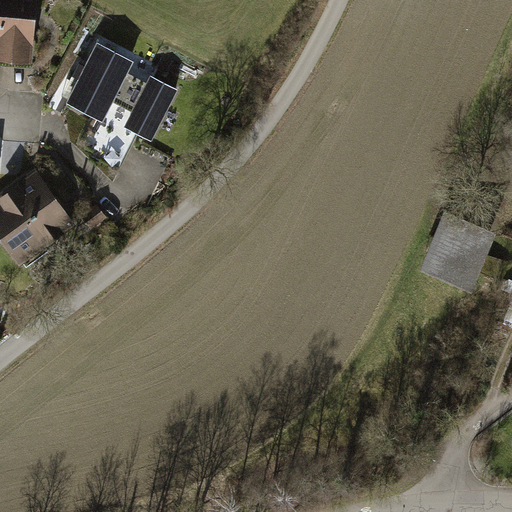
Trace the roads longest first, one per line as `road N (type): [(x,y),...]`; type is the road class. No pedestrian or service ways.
road 1 (residential): [(0,358),(206,201),(282,108),(343,0)]
road 2 (residential): [(446,504),(457,443),(511,394)]
